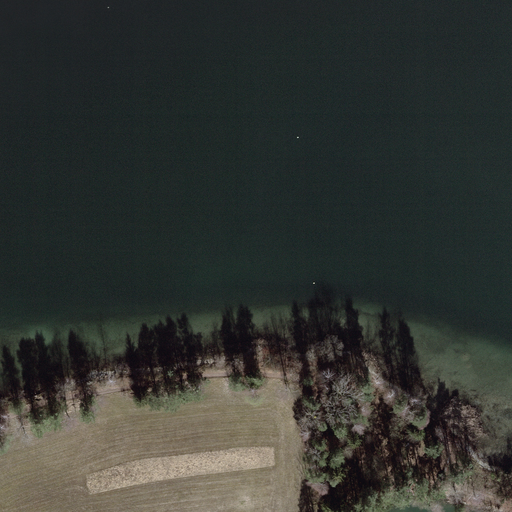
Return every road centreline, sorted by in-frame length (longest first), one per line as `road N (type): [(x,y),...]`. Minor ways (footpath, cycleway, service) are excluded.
road 1 (track): [(0,406),(54,386),(244,364),(303,385),(318,425),(320,511)]
road 2 (track): [(353,511),(363,494),(395,473),(511,504)]
